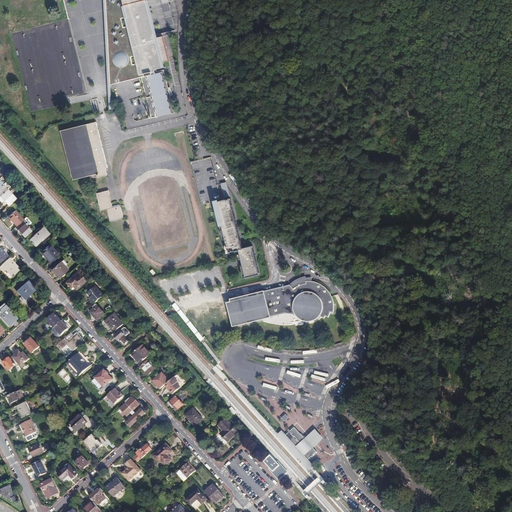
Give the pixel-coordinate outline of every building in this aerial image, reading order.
[(105,0),(112,85),(141,78),(138,64),(135,65),(133,57),(137,56),(130,27),(126,28),(124,19),(128,18),(123,0),(105,0)] [(149,76),(166,72),(147,0),(123,0),(128,18),(130,27),(137,56),(138,64),(141,78),(149,76)] [(166,72),(149,76),(158,117),(175,113),(166,72)] [(108,172),(97,125),(61,133),(74,182),(97,177),(98,181),(108,179),(107,173),(108,172)] [(0,198),(7,207),(15,199),(0,182),(0,198)] [(108,192),(96,195),(100,212),(107,210),(110,221),(123,217),(121,206),(112,208),(108,192)] [(241,252),(238,239),(229,202),(217,204),(227,251),(228,255),(238,253),(245,280),(258,277),(251,250),(241,252)] [(8,217),(16,226),(23,220),(15,211),(8,217)] [(23,220),(16,226),(19,230),(17,231),(24,238),(30,232),(24,225),(27,223),(24,219),(23,220)] [(42,241),(49,235),(43,228),(29,240),(35,246),(41,240),(42,241)] [(50,262),(57,256),(48,245),(41,252),(50,262)] [(0,266),(0,271),(5,277),(16,267),(9,259),(0,266)] [(58,278),(67,270),(60,262),(51,270),(58,278)] [(16,267),(5,277),(8,280),(18,271),(16,269),(17,268),(16,267)] [(75,291),(85,282),(77,273),(65,284),(70,289),(72,287),(75,291)] [(234,303),(230,304),(235,328),(264,321),(272,324),(284,325),(291,325),(296,325),(296,327),(304,326),(304,324),(308,324),(311,325),(315,324),(319,322),(321,321),(323,319),(325,320),(327,317),(330,319),(332,313),(335,314),(336,308),(335,303),(334,299),(332,295),(328,290),(325,287),(321,284),(314,283),(314,279),(308,279),(307,277),(302,279),(296,283),(291,287),(233,300),(234,303)] [(34,290),(27,282),(16,291),(23,299),(28,295),(29,296),(34,290)] [(90,301),(93,304),(102,296),(94,287),(86,294),(89,297),(91,299),(90,301)] [(9,311),(2,303),(0,305),(0,319),(7,327),(10,324),(9,323),(14,319),(8,312),(9,311)] [(97,321),(104,314),(96,305),(89,312),(97,321)] [(215,313),(200,316),(203,327),(217,324),(215,313)] [(47,321),(53,328),(61,322),(54,314),(47,321)] [(104,322),(114,333),(123,325),(113,314),(104,322)] [(61,322),(53,328),(60,336),(68,329),(61,322)] [(125,345),(128,341),(125,337),(128,334),(123,328),(114,337),(118,341),(120,339),(125,345)] [(70,333),(56,346),(61,351),(68,344),(73,351),(83,342),(77,335),(75,338),(73,339),(71,337),(72,336),(70,333)] [(39,347),(30,338),(26,341),(27,342),(24,345),(32,353),(39,347)] [(139,364),(151,354),(143,345),(131,355),(139,364)] [(13,355),(11,357),(17,363),(18,365),(22,362),(23,364),(29,359),(22,352),(21,353),(17,349),(13,352),(15,355),(14,356),(13,355)] [(89,367),(77,354),(67,363),(79,376),(89,367)] [(17,363),(11,357),(9,359),(9,358),(2,364),(10,372),(13,370),(12,369),(15,365),(17,363)] [(148,376),(155,370),(146,360),(142,363),(143,365),(140,368),(148,376)] [(112,380),(104,371),(94,380),(103,390),(109,385),(108,383),(112,380)] [(152,381),(160,390),(164,386),(169,381),(162,373),(159,376),(158,375),(153,379),(154,380),(152,381)] [(177,382),(173,378),(169,381),(164,386),(172,394),(180,388),(176,383),(177,382)] [(115,405),(124,397),(116,388),(104,399),(109,405),(112,402),(115,405)] [(14,393),(5,398),(9,405),(18,401),(14,393)] [(178,395),(170,402),(174,407),(177,410),(188,401),(183,396),(180,398),(178,395)] [(256,395),(251,401),(263,414),(269,409),(256,395)] [(126,403),(133,410),(139,405),(133,397),(132,398),(130,397),(125,402),(126,403)] [(27,402),(10,410),(13,416),(20,413),(30,408),(27,402)] [(130,413),(133,410),(126,403),(119,409),(126,416),(130,413)] [(29,415),(33,414),(30,408),(20,413),(23,418),(29,415)] [(203,419),(193,408),(184,416),(189,421),(190,421),(195,426),(203,419)] [(135,413),(134,412),(131,414),(133,416),(125,423),(129,427),(145,413),(141,409),(135,413)] [(282,412),(278,417),(285,422),(289,418),(282,412)] [(29,415),(23,418),(19,420),(21,425),(31,420),(29,415)] [(80,415),(70,424),(76,431),(86,422),(80,415)] [(227,441),(238,431),(226,418),(218,425),(223,430),(220,433),(227,441)] [(31,420),(21,425),(20,426),(22,430),(23,429),(27,437),(37,432),(31,420)] [(76,431),(70,424),(66,427),(74,435),(78,432),(76,431)] [(300,433),(295,427),(286,435),(297,446),(301,451),(305,455),(309,459),(317,452),(314,448),(309,443),(305,438),(300,433)] [(308,435),(305,438),(309,443),(314,448),(317,445),(324,439),(324,438),(315,429),(308,435)] [(297,446),(286,435),(286,434),(282,430),(278,434),(310,470),(315,466),(313,463),(309,459),(305,455),(301,451),(297,446)] [(84,442),(91,450),(94,447),(97,449),(102,445),(93,434),(84,442)] [(44,452),(40,443),(28,449),(31,455),(30,456),(31,458),(33,457),(44,452)] [(173,451),(166,444),(153,456),(159,463),(161,462),(165,466),(172,460),(168,455),(173,451)] [(135,458),(138,462),(142,459),(152,450),(147,445),(137,454),(138,455),(135,458)] [(285,470),(286,469),(284,467),(279,461),(278,462),(271,454),(264,461),(270,468),(269,469),(274,475),(279,480),(286,475),(283,472),(284,471),(285,470)] [(89,464),(82,457),(79,460),(77,458),(74,461),(82,470),(89,464)] [(125,464),(126,466),(128,468),(126,470),(122,474),(129,481),(141,471),(130,459),(125,464)] [(47,473),(41,460),(32,464),(38,477),(47,473)] [(188,478),(196,471),(188,463),(180,470),(188,478)] [(76,473),(68,464),(57,474),(62,479),(68,474),(71,478),(76,473)] [(126,488),(117,478),(105,488),(113,497),(120,491),(121,492),(126,488)] [(58,493),(51,479),(40,485),(47,499),(58,493)] [(203,491),(215,504),(223,496),(212,483),(203,491)] [(11,502),(15,500),(8,485),(0,489),(0,494),(1,494),(2,497),(7,500),(9,499),(11,502)] [(103,494),(98,489),(90,497),(94,502),(96,500),(100,505),(106,499),(102,495),(103,494)] [(192,506),(198,501),(201,505),(206,500),(198,491),(188,501),(192,506)] [(101,511),(92,502),(83,510),(85,511),(101,511)]
